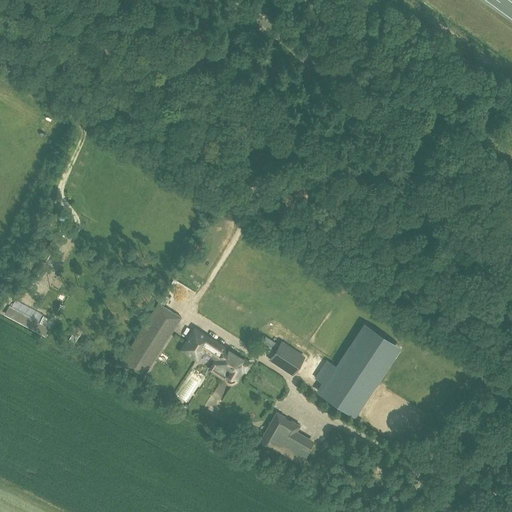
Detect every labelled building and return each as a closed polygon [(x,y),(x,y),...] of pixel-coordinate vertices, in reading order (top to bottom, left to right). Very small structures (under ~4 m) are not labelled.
[(38,282),(60,245),(65,237),(56,231),(51,240),(30,278),(38,282)] [(181,317),(158,303),(119,364),(142,378),(181,317)] [(50,329),(41,325),(8,307),(5,313),(47,335),(50,329)] [(195,329),(182,349),(197,359),(203,349),(218,358),(215,363),(227,371),(226,372),(225,375),(225,377),(226,379),(228,381),(230,381),(232,381),(234,380),(236,379),(237,377),(243,369),(245,370),(250,363),(245,359),(244,360),(225,348),(224,349),(209,339),(210,338),(195,329)] [(73,331),(69,338),(74,341),(78,334),(73,331)] [(274,353),(280,344),(266,335),(259,344),(274,353)] [(308,357),(283,341),(270,360),(295,376),(308,357)] [(190,399),(203,380),(195,374),(181,393),(190,399)] [(313,442),(296,432),(300,425),(277,411),(258,444),(281,458),(281,457),(298,467),(313,442)]
